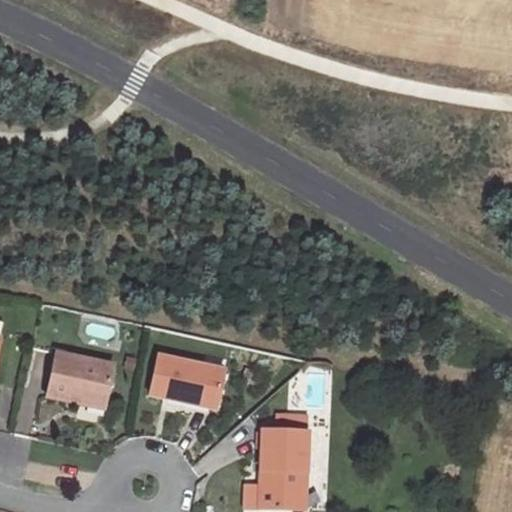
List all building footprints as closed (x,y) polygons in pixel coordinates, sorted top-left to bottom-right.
[(112,366),(55,353),(45,399),(78,406),(80,398),(105,403),(112,366)] [(222,373),(157,358),(148,397),(214,411),(222,373)] [(103,411),(105,403),(80,398),(78,406),(103,411)] [(277,416),(276,433),(306,434),(306,417),(277,416)] [(276,433),(260,432),(258,472),(262,472),(262,489),(258,489),(257,510),(293,511),(293,489),(304,489),(306,434),(276,433)] [(257,510),(258,489),(245,488),(244,509),(257,510)] [(304,511),(304,489),(293,489),(293,511),(304,511)]
